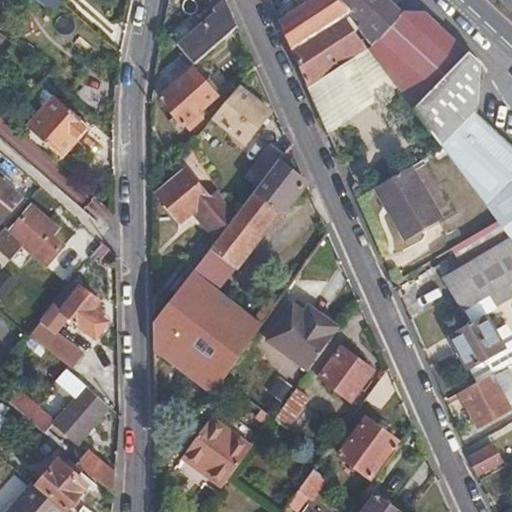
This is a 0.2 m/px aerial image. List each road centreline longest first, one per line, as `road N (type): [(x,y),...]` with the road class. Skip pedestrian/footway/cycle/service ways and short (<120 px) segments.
road 1 (residential): [(247,0),(474,511)]
road 2 (residential): [(156,0),(135,126),(137,262)]
road 3 (residential): [(137,262),(130,511)]
road 4 (residential): [(0,141),(137,262)]
